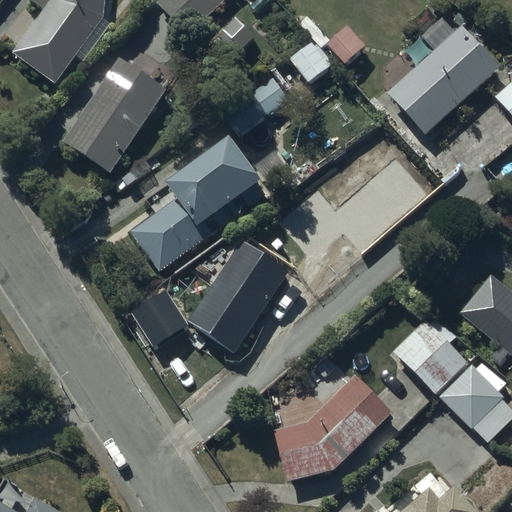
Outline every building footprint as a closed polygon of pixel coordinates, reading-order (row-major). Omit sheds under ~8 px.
[(46,17),(13,58),(58,94),(82,64),(75,59),(104,23),(106,0),(32,0),(29,4),(46,17)] [(192,41),(230,0),(167,0),(158,10),(192,41)] [(389,99),(427,143),(501,78),(462,33),(454,39),(443,26),(405,59),(418,74),(389,99)] [(350,34),(330,51),(347,70),(366,54),(350,34)] [(318,48),(294,67),(312,89),(335,69),(318,48)] [(169,96),(121,64),(65,149),(112,180),(169,96)] [(293,105),(278,84),(226,123),(241,143),(293,105)] [(511,91),(498,104),(511,119),(511,91)] [(264,195),(233,154),(229,148),(150,206),(160,220),(132,241),(161,281),(242,221),(237,215),(264,195)] [(383,241),(361,217),(320,254),(342,279),(383,241)] [(293,284),(242,251),(190,331),(240,364),(293,284)] [(511,295),(494,281),(462,319),(511,360),(511,295)] [(441,401),(471,370),(452,351),(461,342),(441,323),(432,332),(425,325),(395,356),(441,401)] [(511,426),(511,414),(472,377),(444,407),(490,450),(511,426)] [(392,419),(355,384),(311,431),(279,437),(288,487),(337,479),(392,419)] [(471,511),(438,473),(416,492),(424,501),(411,511),(471,511)] [(21,511),(0,499),(0,511),(59,511),(44,503),(39,511),(21,511)]
